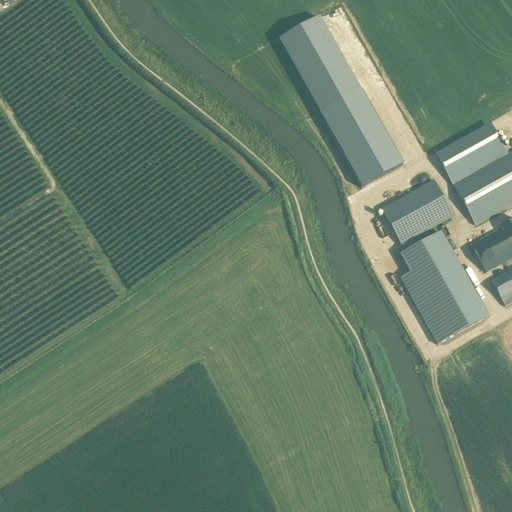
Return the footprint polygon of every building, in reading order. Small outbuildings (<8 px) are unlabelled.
[(440,165),(475,227),(511,205),(511,152),(507,156),(495,134),(440,165)] [(453,217),(434,182),(433,182),(381,211),(401,247),(401,246),(412,240),(453,217)] [(511,220),(499,227),(500,230),(470,247),(485,274),(511,259),(511,220)] [(417,248),(412,240),(401,246),(405,254),(400,257),(410,276),(401,281),(437,346),(489,317),(442,234),(417,248)] [(511,296),(511,270),(490,282),(505,308),(511,304),(511,297),(511,296)]
